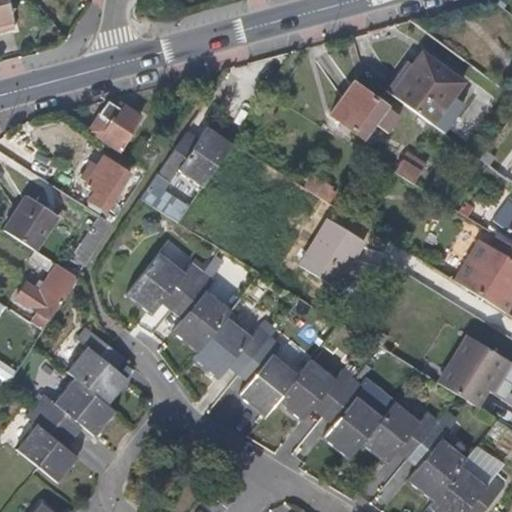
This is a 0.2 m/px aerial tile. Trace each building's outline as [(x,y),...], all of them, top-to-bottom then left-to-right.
[(0,0),(0,26),(12,24),(5,0),(0,0)] [(441,106),(459,82),(432,62),(419,53),(404,74),(389,95),(428,124),(441,106)] [(389,95),(404,74),(398,70),(384,90),(389,95)] [(200,86),(209,71),(191,77),(189,77),(191,88),(200,86)] [(366,127),(382,105),(351,81),(329,114),(339,121),(348,128),(359,136),(362,133),(366,127)] [(116,149),(133,124),(138,116),(122,106),(120,110),(107,102),(89,130),(102,139),(116,149)] [(344,133),(348,128),(339,121),(336,126),(344,133)] [(199,187),(219,158),(229,143),(203,127),(194,140),(188,151),(178,144),(159,174),(170,181),(176,172),(188,180),(199,187)] [(367,136),(371,130),(366,127),(362,133),(367,136)] [(188,151),(194,140),(185,134),(178,144),(188,151)] [(149,163),(157,151),(144,141),(130,162),(144,171),(149,163)] [(107,203),(127,172),(117,166),(102,157),(96,165),(91,161),(81,176),(87,181),(83,186),(95,195),(107,203)] [(410,183),(417,172),(397,159),(390,171),(410,183)] [(103,210),(107,203),(95,195),(91,201),(103,210)] [(52,219),(44,214),(48,208),(40,202),(35,209),(26,202),(9,228),(19,235),(35,245),(46,228),(48,225),(52,219)] [(511,205),(509,204),(495,223),(509,233),(511,228),(511,205)] [(110,223),(116,214),(109,208),(102,218),(110,223)] [(91,253),(103,234),(110,223),(102,218),(99,216),(87,234),(80,245),(91,253)] [(504,305),(511,293),(511,244),(492,233),(486,242),(477,237),(466,254),(451,279),(501,310),(504,305)] [(56,264),(34,249),(28,258),(50,273),(56,264)] [(181,285),(194,269),(184,261),(177,268),(153,250),(133,274),(120,290),(145,310),(157,296),(165,286),(174,294),(181,285)] [(47,319),(60,299),(75,276),(56,264),(50,273),(43,284),(34,278),(29,287),(25,284),(15,300),(28,307),(38,313),(40,315),(47,319)] [(223,303),(199,285),(205,277),(194,269),(181,285),(174,294),(184,302),(176,312),(165,326),(190,347),(217,311),(223,303)] [(174,294),(165,286),(157,296),(166,304),(174,294)] [(507,313),(511,304),(511,293),(504,305),(501,310),(507,313)] [(184,302),(174,294),(166,304),(176,312),(184,302)] [(240,358),(260,332),(249,322),(243,330),(238,327),(217,311),(190,347),(185,353),(211,372),(221,360),(229,349),(240,358)] [(40,329),(47,319),(40,315),(33,324),(40,329)] [(110,370),(101,362),(109,352),(96,341),(81,328),(72,339),(82,346),(70,361),(62,371),(69,377),(82,388),(99,402),(102,405),(122,380),(110,370)] [(268,393),(287,368),(278,360),(265,350),(272,341),(260,332),(240,358),(250,367),(241,377),(232,390),(256,409),(268,393)] [(481,388),(501,357),(463,332),(449,354),(432,381),(446,389),(456,395),(468,403),(471,405),(481,388)] [(240,358),(229,349),(221,360),(232,369),(240,358)] [(110,370),(118,359),(109,352),(101,362),(110,370)] [(321,399),(342,372),(331,364),(324,373),(312,363),(298,353),(287,368),(268,393),(292,413),(302,400),(310,390),(321,399)] [(497,398),(511,374),(511,364),(501,357),(481,388),(497,398)] [(241,377),(250,367),(240,358),(232,369),(241,377)] [(352,438),(373,411),(347,391),(354,381),(342,372),(321,399),(333,408),(325,418),(314,432),(340,453),(352,438)] [(99,402),(82,388),(69,377),(56,393),(49,401),(40,394),(31,404),(35,407),(51,422),(59,429),(68,418),(77,426),(90,437),(110,412),(102,405),(99,402)] [(313,409),(321,399),(310,390),(302,400),(313,409)] [(406,441),(427,414),(416,406),(408,416),(392,403),(384,397),(378,404),(373,411),(352,438),(377,458),(386,447),(394,437),(404,444),(406,441)] [(325,418),(333,408),(321,399),(313,409),(325,418)] [(60,448),(50,439),(59,429),(51,422),(35,407),(31,404),(22,416),(31,424),(19,438),(12,448),(25,459),(41,472),(52,482),(71,458),(60,448)] [(450,461),(456,453),(445,445),(431,434),(439,423),(427,414),(406,441),(404,444),(415,453),(407,463),(397,476),(423,496),(447,464),(450,461)] [(77,426),(68,418),(59,429),(68,437),(77,426)] [(60,448),(68,437),(59,429),(50,439),(60,448)] [(396,455),(404,444),(394,437),(386,447),(396,455)] [(407,463),(415,453),(404,444),(396,455),(407,463)] [(478,500),(495,479),(484,469),(476,480),(469,476),(450,461),(447,464),(423,496),(418,502),(430,511),(452,511),(454,509),(462,499),(472,507),(478,500)] [(457,511),(468,511),(472,507),(462,499),(454,509),(457,511)] [(54,511),(43,502),(34,511),(54,511)]
